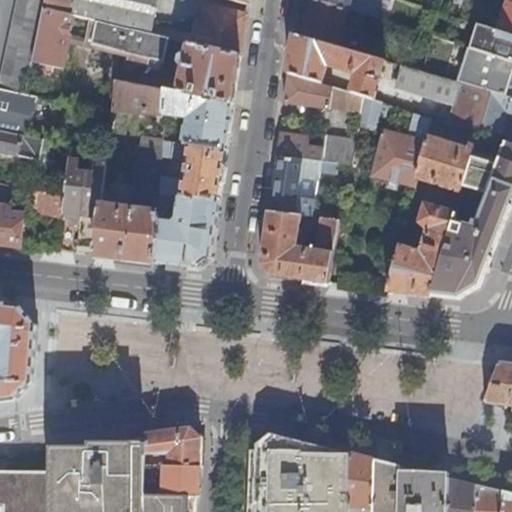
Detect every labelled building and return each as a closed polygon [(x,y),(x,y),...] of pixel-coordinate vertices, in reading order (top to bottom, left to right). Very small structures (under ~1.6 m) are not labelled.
[(45,9),(46,0),(18,0),(0,84),(0,89),(27,95),(34,63),(45,9)] [(246,30),(248,16),(215,8),(206,13),(204,20),(198,18),(194,36),(154,26),(158,0),(46,0),(45,9),(75,17),(92,21),(117,26),(169,39),(191,44),(242,56),(246,30)] [(317,0),(313,0),(302,38),(342,49),(349,27),(345,26),(349,10),(317,0)] [(317,0),(349,10),(361,14),(367,15),(373,18),(378,0),(317,0)] [(511,0),(509,0),(498,32),(511,35),(511,0)] [(75,17),(45,9),(34,63),(45,65),(44,71),(53,73),(55,67),(65,69),(75,17)] [(117,26),(92,21),(87,43),(164,59),(169,39),(117,26)] [(480,26),(473,49),(511,61),(511,35),(498,32),(480,26)] [(302,38),(296,36),(293,55),(290,75),(324,85),(329,67),(359,76),(353,95),(364,98),(375,102),(388,62),(342,49),(302,38)] [(239,78),(242,56),(191,44),(180,95),(235,105),(239,78)] [(511,85),(507,84),(508,81),(507,81),(511,64),(511,61),(473,49),(467,69),(465,68),(463,74),(465,75),(462,84),(492,92),(511,97),(511,85)] [(482,128),(492,92),(462,84),(425,73),(395,65),(392,75),(399,77),(397,85),(411,90),(411,91),(456,106),(451,125),(480,134),(482,128)] [(286,104),(330,110),(362,110),(364,98),(353,95),(334,89),(324,85),(290,75),(286,104)] [(98,111),(114,111),(117,83),(89,78),(87,94),(60,89),(58,102),(98,111)] [(168,92),(117,83),(114,111),(166,115),(168,92)] [(27,95),(0,89),(0,132),(30,139),(38,98),(27,95)] [(232,125),(235,105),(180,95),(168,92),(166,115),(191,118),(187,145),(228,151),(232,125)] [(511,97),(492,92),(482,128),(503,134),(510,112),(511,112),(511,97)] [(396,93),(393,104),(439,117),(442,106),(396,93)] [(378,127),(381,119),(387,120),(391,106),(382,104),(375,102),(364,98),(362,110),(360,122),(378,127)] [(473,156),(480,134),(451,125),(433,120),(428,142),(418,178),(463,192),(465,185),(473,156)] [(416,189),(418,178),(428,142),(409,137),(385,131),(373,178),(416,189)] [(45,142),(30,139),(0,132),(0,153),(41,162),(45,142)] [(309,138),(281,135),(278,156),(322,162),(322,163),(338,165),(351,167),(356,141),(326,137),(323,153),(308,150),(309,138)] [(45,142),(41,162),(40,165),(54,168),(57,154),(72,157),(73,147),(45,142)] [(225,169),(228,151),(187,145),(164,142),(164,148),(163,162),(167,163),(168,158),(188,161),(185,181),(161,177),(160,196),(183,198),(221,201),(225,169)] [(454,224),(433,297),(460,300),(483,286),(511,211),(511,144),(507,143),(500,165),(473,156),(465,185),(491,193),(479,232),(454,224)] [(163,162),(164,148),(140,147),(134,200),(159,203),(160,196),(161,177),(163,162)] [(322,162),(278,156),(274,185),(270,212),(313,218),(314,218),(317,198),(299,196),(302,179),(319,181),(321,173),(322,163),(322,162)] [(68,253),(79,254),(88,174),(80,173),(81,162),(71,160),(67,199),(64,219),(60,252),(68,253)] [(338,165),(322,163),(321,173),(337,175),(338,165)] [(87,255),(96,256),(103,207),(107,165),(97,164),(95,175),(88,174),(79,254),(87,255)] [(319,181),(302,179),(299,196),(317,198),(319,181)] [(64,219),(67,199),(37,192),(33,212),(64,219)] [(217,227),(221,201),(183,198),(179,220),(174,225),(172,224),(173,213),(159,211),(159,213),(156,263),(200,269),(212,259),(217,227)] [(0,245),(22,248),(25,216),(14,215),(14,208),(0,205),(0,245)] [(454,224),(456,215),(428,206),(422,223),(430,231),(422,254),(401,247),(389,292),(402,293),(433,297),(454,224)] [(108,258),(156,263),(159,213),(103,207),(96,256),(108,258)] [(313,218),(270,212),(266,236),(262,265),(271,278),(310,282),(329,285),(341,221),(322,219),(316,251),(308,250),(309,245),(300,243),(302,229),(312,223),(313,218)] [(0,404),(18,402),(36,383),(38,328),(22,308),(4,306),(0,305),(0,347),(4,348),(2,376),(0,375),(0,404)] [(511,366),(499,365),(486,402),(511,405),(511,366)] [(172,431),(147,435),(147,439),(147,454),(171,455),(171,461),(164,461),(164,466),(201,467),(202,453),(202,440),(191,429),(172,431)] [(349,511),(349,455),(314,446),(271,436),(257,446),(254,511),(349,511)] [(147,454),(147,439),(93,437),(93,442),(54,442),(54,448),(54,454),(53,511),(146,511),(147,497),(147,466),(147,454)] [(376,509),(376,461),(365,459),(349,455),(349,511),(374,511),(374,509),(376,509)] [(400,511),(402,471),(402,468),(389,464),(376,461),(376,509),(375,511),(400,511)] [(201,481),(201,467),(164,466),(147,466),(147,497),(194,498),(200,498),(201,481)] [(450,511),(451,480),(436,480),(437,476),(435,476),(420,475),(420,472),(416,471),(402,471),(400,511),(450,511)] [(0,511),(53,511),(54,473),(0,472),(0,511)] [(477,511),(478,486),(463,482),(451,480),(450,511),(477,511)] [(503,511),(505,492),(493,490),(478,486),(477,511),(503,511)] [(511,511),(511,493),(505,492),(503,511),(511,511)] [(194,511),(194,498),(147,497),(146,511),(194,511)]
